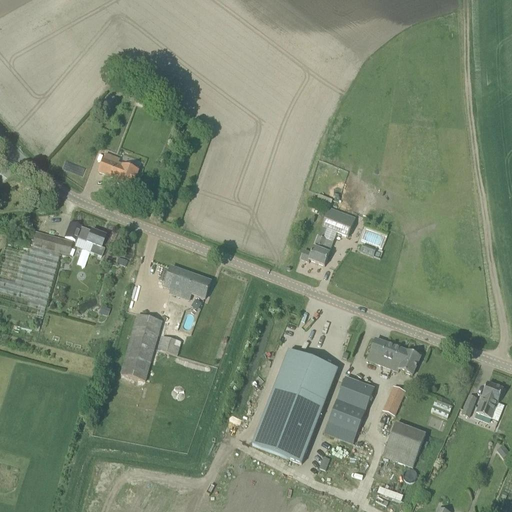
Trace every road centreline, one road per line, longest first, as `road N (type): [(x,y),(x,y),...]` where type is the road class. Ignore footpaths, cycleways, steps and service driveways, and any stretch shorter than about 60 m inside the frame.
road 1 (tertiary): [(511,367),(73,200),(15,156)]
road 2 (track): [(465,0),(500,363)]
